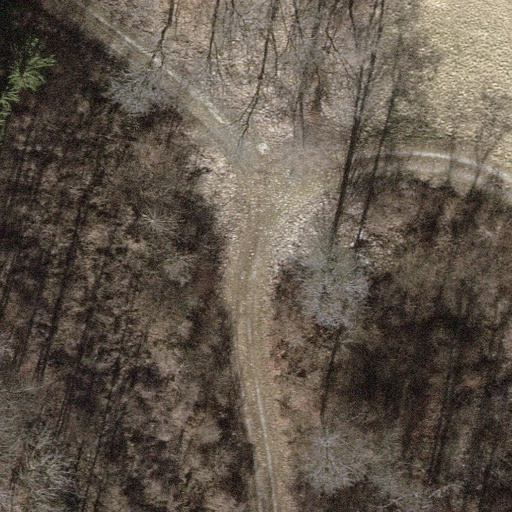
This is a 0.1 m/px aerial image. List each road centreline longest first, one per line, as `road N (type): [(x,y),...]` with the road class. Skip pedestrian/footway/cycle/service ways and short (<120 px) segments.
road 1 (track): [(273,169),(273,511)]
road 2 (track): [(45,0),(273,169)]
road 3 (track): [(511,191),(444,153),(273,169)]
